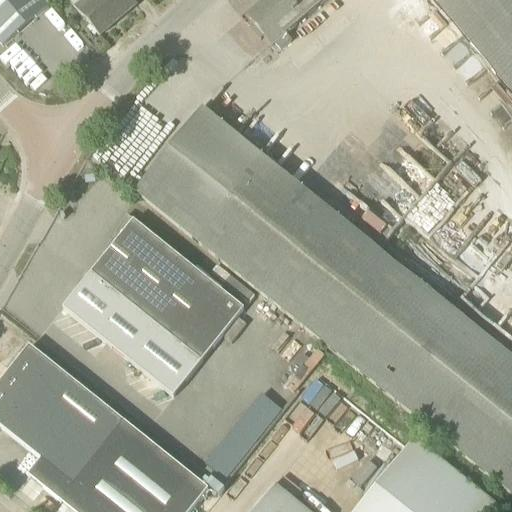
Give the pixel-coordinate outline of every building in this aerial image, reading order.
[(51,8),(44,0),(0,0),(0,40),(6,48),(51,8)] [(83,0),(74,8),(100,38),(137,7),(131,0),(83,0)] [(267,0),(247,18),(257,29),(253,33),(261,42),(265,39),(273,48),(329,0),(267,0)] [(511,0),(444,0),(439,5),(511,93),(511,0)] [(511,361),(273,170),(203,113),(136,196),(511,498),(511,361)] [(214,287),(146,233),(147,231),(127,218),(103,257),(106,259),(64,311),(174,400),(245,312),(214,287)] [(193,511),(208,493),(125,426),(30,349),(0,386),(0,430),(41,463),(28,479),(69,511),(193,511)] [(359,511),(498,511),(414,444),(359,511)] [(305,511),(275,488),(255,511),(305,511)]
